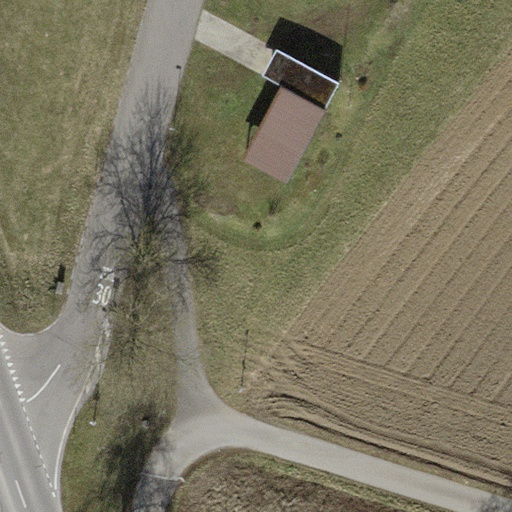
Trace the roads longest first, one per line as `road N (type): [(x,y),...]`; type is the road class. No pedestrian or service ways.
road 1 (track): [(135,162),(180,222),(198,418),(498,511)]
road 2 (residential): [(174,0),(135,162),(66,371),(0,425)]
